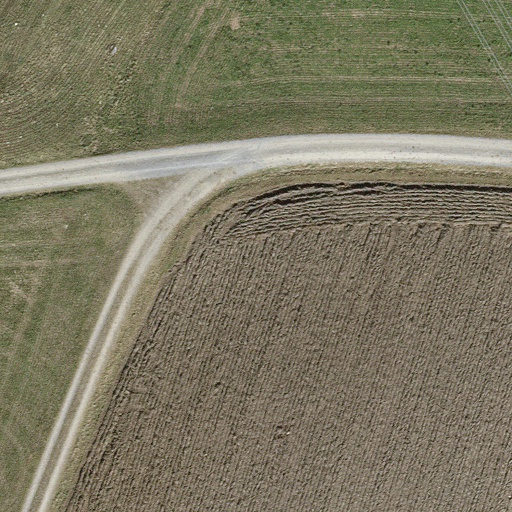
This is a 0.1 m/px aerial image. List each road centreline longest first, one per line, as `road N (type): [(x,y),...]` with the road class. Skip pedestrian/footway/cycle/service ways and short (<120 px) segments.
road 1 (track): [(34,511),(145,250),(205,168),(405,157),(511,168)]
road 2 (track): [(205,168),(0,194)]
